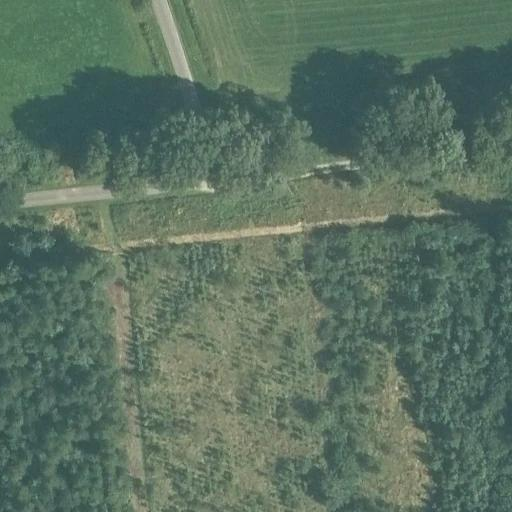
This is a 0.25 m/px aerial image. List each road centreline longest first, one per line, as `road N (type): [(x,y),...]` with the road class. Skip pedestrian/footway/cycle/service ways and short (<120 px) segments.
road 1 (unclassified): [(0,204),(166,184),(190,168),(195,119),(156,0)]
road 2 (track): [(190,168),(239,183),(368,162),(511,157)]
